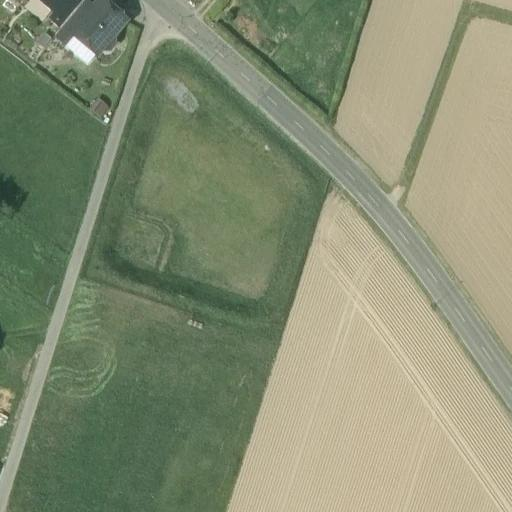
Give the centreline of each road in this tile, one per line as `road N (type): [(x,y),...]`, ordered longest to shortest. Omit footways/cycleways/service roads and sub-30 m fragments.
road 1 (tertiary): [(511,390),(363,190),(157,0)]
road 2 (residential): [(156,0),(0,499)]
road 3 (track): [(511,18),(473,6),(403,179),(381,212)]
